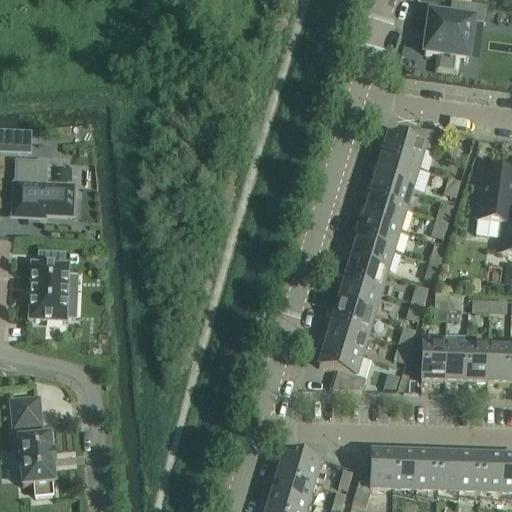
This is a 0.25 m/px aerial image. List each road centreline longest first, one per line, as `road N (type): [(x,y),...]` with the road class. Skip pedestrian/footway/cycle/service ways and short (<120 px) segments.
road 1 (residential): [(355,95),(255,432)]
road 2 (residential): [(511,441),(255,432)]
road 3 (residential): [(0,353),(77,370),(93,389),(104,511)]
road 4 (residential): [(511,119),(355,95)]
